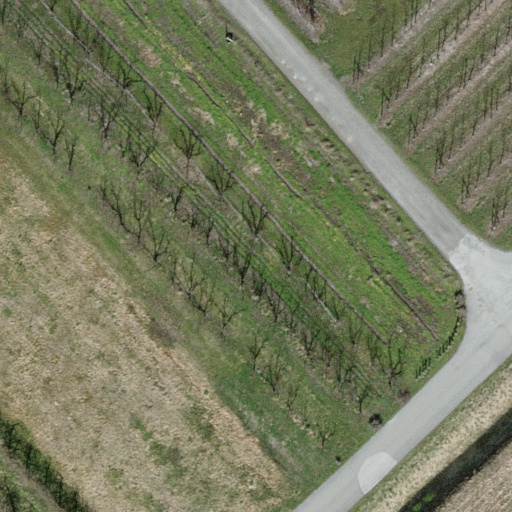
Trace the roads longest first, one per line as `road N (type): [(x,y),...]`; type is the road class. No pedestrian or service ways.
road 1 (track): [(230,0),(511,308)]
road 2 (track): [(511,326),(319,511)]
